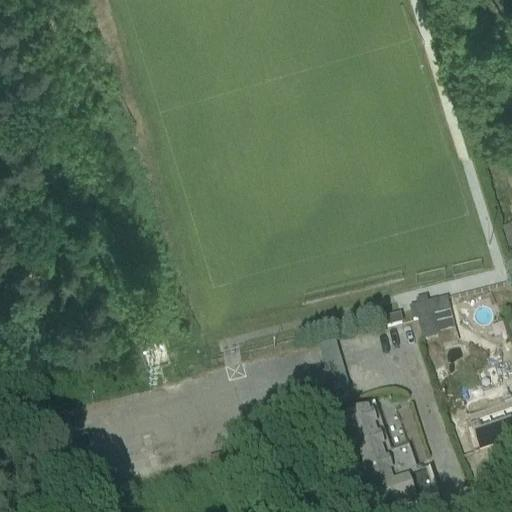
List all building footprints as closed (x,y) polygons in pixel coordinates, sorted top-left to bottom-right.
[(511,228),(502,231),(509,255),(511,253),(511,228)] [(433,318),(450,314),(447,301),(427,306),(426,302),(417,304),(418,309),(409,311),(412,324),(417,323),(422,344),(439,340),(434,319),(433,318)] [(439,340),(456,336),(450,315),(434,319),(439,340)] [(400,318),(383,322),(386,331),(403,327),(400,318)] [(402,511),(439,500),(430,473),(422,476),(420,471),(416,473),(409,451),(391,457),(374,408),(369,410),(370,413),(345,421),(375,511),(402,511)] [(511,448),(511,415),(496,420),(495,417),(471,425),(481,455),(502,448),(503,452),(511,448)] [(333,443),(328,426),(301,434),(258,448),(263,465),(333,443)] [(341,467),(337,453),(327,456),(332,470),(341,467)]
